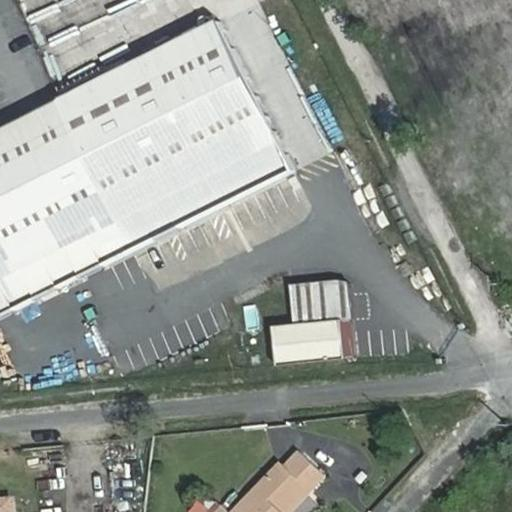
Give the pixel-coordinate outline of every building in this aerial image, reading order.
[(43,0),(50,11),(47,12),(63,39),(78,30),(61,1),(62,0),(43,0)] [(99,0),(101,9),(144,3),(143,0),(99,0)] [(220,24),(0,134),(0,315),(293,170),(220,24)] [(53,67),(59,86),(103,71),(97,52),(53,67)] [(288,135),(304,165),(333,150),(317,120),(288,135)] [(297,325),(276,327),(279,366),(349,360),(345,320),(355,319),(351,284),(294,290),(297,325)] [(423,484),(448,459),(438,449),(413,474),(423,484)] [(284,465),(238,511),(282,511),(306,487),(312,492),(326,477),(302,454),(288,469),(284,465)] [(0,461),(0,487),(15,488),(15,462),(0,461)] [(0,511),(16,511),(15,498),(0,499),(0,511)]
